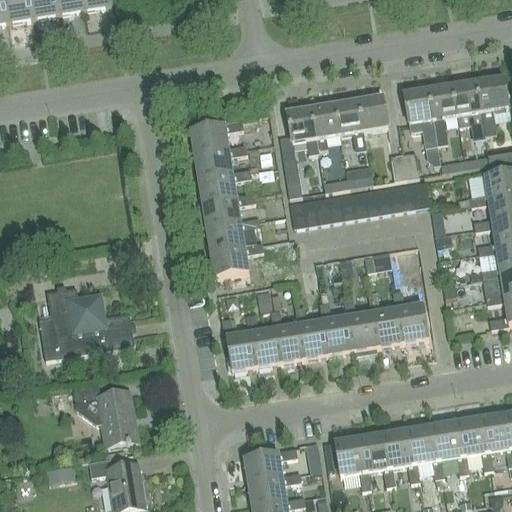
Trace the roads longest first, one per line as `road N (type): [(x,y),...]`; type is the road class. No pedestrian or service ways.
road 1 (residential): [(199,429),(142,88)]
road 2 (residential): [(199,429),(511,375)]
road 3 (residential): [(511,26),(257,68)]
road 4 (residential): [(142,88),(0,111)]
